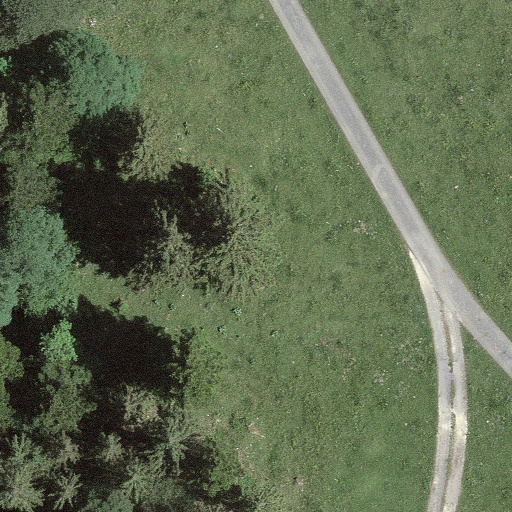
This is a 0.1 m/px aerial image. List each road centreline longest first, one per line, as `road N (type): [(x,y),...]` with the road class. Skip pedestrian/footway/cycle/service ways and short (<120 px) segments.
road 1 (track): [(511,361),(434,273),(452,426),(437,511)]
road 2 (track): [(290,0),(434,273)]
